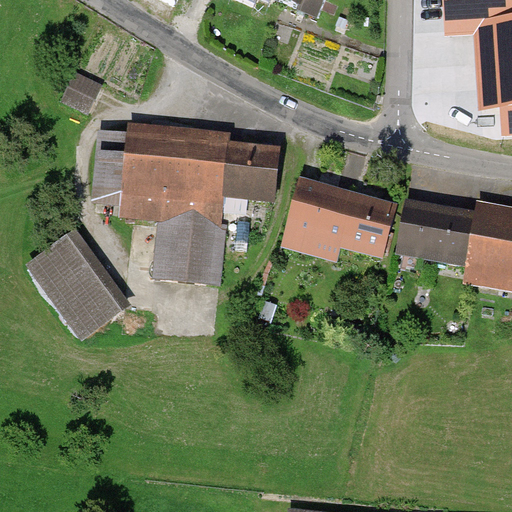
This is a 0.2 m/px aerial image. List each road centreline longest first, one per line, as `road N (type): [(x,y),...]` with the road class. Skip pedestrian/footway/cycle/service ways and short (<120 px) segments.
road 1 (unclassified): [(102,0),(258,96),(368,141),(397,141)]
road 2 (unclassified): [(401,0),(397,141)]
